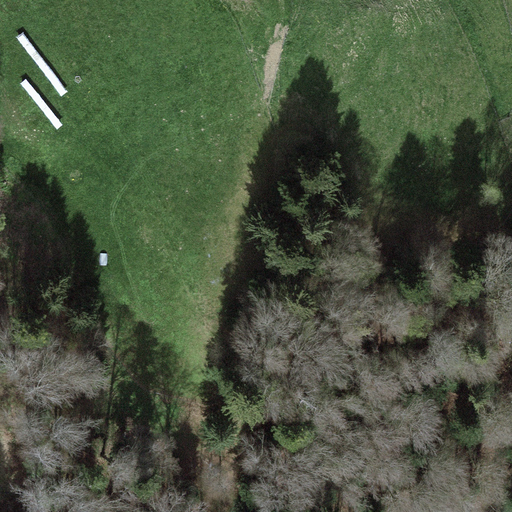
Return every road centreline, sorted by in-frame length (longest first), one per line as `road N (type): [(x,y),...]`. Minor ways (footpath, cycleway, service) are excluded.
road 1 (track): [(511,145),(452,0)]
road 2 (track): [(482,511),(511,378)]
